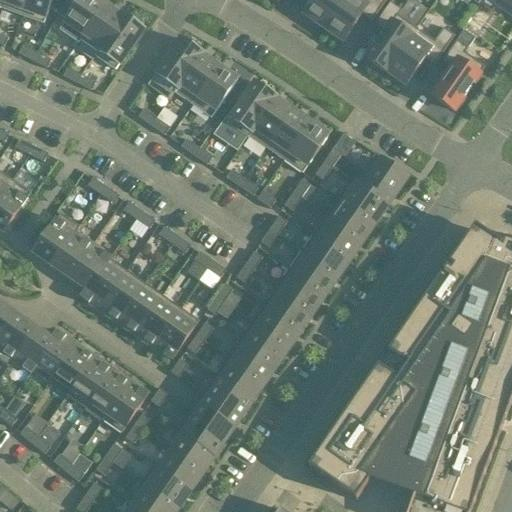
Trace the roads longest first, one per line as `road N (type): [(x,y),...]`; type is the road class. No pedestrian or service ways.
road 1 (residential): [(473,170),(270,456)]
road 2 (residential): [(473,170),(211,0)]
road 3 (residential): [(92,141),(254,243)]
road 4 (residential): [(92,141),(186,0)]
